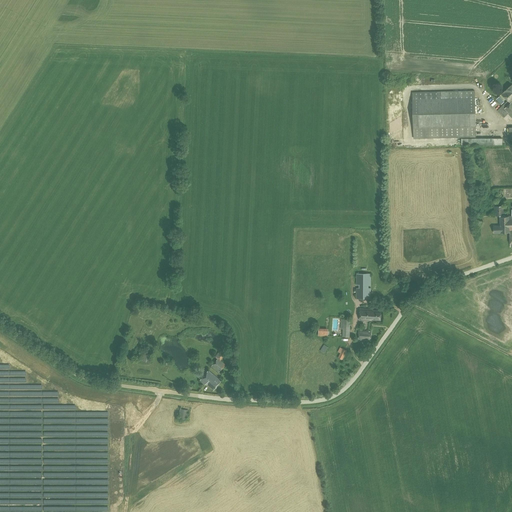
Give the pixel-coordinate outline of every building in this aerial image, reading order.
[(511,85),(506,90),(506,91),(503,94),(509,100),(497,110),(504,118),(508,113),(511,117),(511,85)] [(413,139),(476,137),(476,126),(475,91),(412,92),(413,139)] [(494,216),(505,216),(505,206),(494,206),(494,216)] [(511,216),(500,217),(500,226),(493,226),(494,233),(510,232),(510,247),(511,247),(511,216)] [(368,288),(368,285),(371,285),(371,273),(357,273),(357,285),(358,285),(358,288),(357,288),(356,298),(371,298),(371,288),(368,288)] [(381,320),(381,310),(373,310),(373,309),(360,308),(359,320),(372,321),(372,320),(381,320)] [(352,324),(352,319),(351,319),(341,319),(341,323),(341,329),(343,329),(343,336),(350,337),(350,324),(352,324)] [(327,336),(328,335),(328,328),(318,328),(318,336),(327,336)] [(371,341),(371,331),(359,330),(358,340),(371,341)] [(343,360),(347,350),(340,347),(338,352),(340,353),(338,357),(343,360)] [(150,363),(151,361),(151,360),(148,359),(150,351),(143,349),(140,360),(150,363)] [(218,372),(225,364),(220,360),(224,354),(226,352),(221,349),(215,357),(217,359),(211,366),(218,372)] [(213,390),(221,381),(208,370),(200,380),(205,384),(205,383),(206,384),(207,384),(213,390)]
